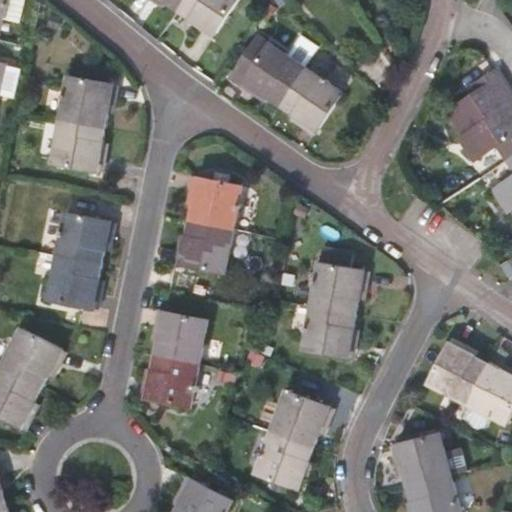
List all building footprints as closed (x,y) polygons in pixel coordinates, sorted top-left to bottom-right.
[(0,0),(0,24),(5,26),(11,0),(0,0)] [(169,4),(163,0),(152,0),(165,9),(169,5),(169,4)] [(163,0),(169,4),(169,5),(180,12),(187,0),(163,0)] [(194,19),(219,36),(241,0),(187,0),(180,12),(193,20),(194,19)] [(194,19),(193,20),(190,25),(215,42),(219,36),(194,19)] [(309,69),(317,58),(300,47),(292,58),(261,39),(242,67),(253,75),(248,83),(273,99),(272,100),(284,108),(309,69)] [(0,102),(9,65),(0,62),(0,102)] [(270,103),(272,100),(273,99),(248,83),(253,75),(242,67),(234,79),(270,103)] [(297,116),(321,132),(346,93),(309,69),(284,108),(297,116)] [(485,98),(486,99),(509,84),(501,72),(498,74),(478,87),(482,94),(485,98)] [(107,128),(109,115),(115,85),(71,77),(64,120),(88,125),(107,128)] [(511,88),(509,84),(486,99),(488,102),(494,111),(511,98),(511,88)] [(115,85),(109,115),(115,116),(120,86),(115,85)] [(501,122),(494,111),(488,102),(486,99),(485,98),(482,94),(452,114),(467,139),(465,141),(478,161),(501,146),(511,161),(511,160),(511,138),(509,134),(501,122)] [(511,98),(494,111),(501,122),(511,115),(511,98)] [(511,115),(501,122),(509,134),(511,132),(511,115)] [(319,136),(321,132),(297,116),(295,120),(319,136)] [(99,173),(104,142),(107,128),(88,125),(64,120),(56,165),(99,173)] [(104,142),(99,173),(104,174),(110,143),(104,142)] [(511,160),(511,161),(511,163),(511,183),(498,192),(511,213),(511,212),(511,160)] [(189,207),(195,208),(201,179),(195,178),(189,207)] [(201,179),(195,208),(193,221),(237,230),(245,187),(201,179)] [(106,251),(112,221),(69,213),(61,256),(103,265),(106,251)] [(112,221),(106,251),(111,252),(117,222),(112,221)] [(193,221),(190,235),(184,266),(228,274),(237,230),(193,221)] [(184,266),(190,235),(184,234),(178,265),(184,266)] [(359,315),(361,300),(366,271),(355,269),(357,253),(326,249),(325,263),(323,263),(315,308),(338,311),(359,315)] [(52,301),(95,310),(101,279),(103,265),(61,256),(52,301)] [(366,271),(361,300),(366,301),(371,271),(366,271)] [(101,279),(95,310),(100,310),(106,280),(101,279)] [(308,352),(351,359),(356,329),(359,315),(338,311),(315,308),(308,352)] [(156,341),(162,342),(167,313),(162,312),(156,341)] [(167,313),(162,342),(159,356),(190,362),(202,364),(211,322),(167,313)] [(51,376),(64,349),(25,329),(5,369),(18,375),(44,389),(51,376)] [(356,329),(351,359),(356,360),(361,330),(356,329)] [(453,345),(477,357),(481,352),(456,339),(453,345)] [(492,365),(477,357),(453,345),(432,384),(471,404),(480,387),(492,365)] [(70,352),(64,349),(51,376),(57,379),(70,352)] [(159,356),(156,371),(150,400),(193,408),(202,364),(190,362),(159,356)] [(510,425),(511,421),(511,375),(504,371),(492,365),(480,387),(471,404),(510,425)] [(0,416),(24,429),(37,402),(44,389),(18,375),(5,369),(0,377),(0,416)] [(150,400),(156,371),(150,370),(145,399),(150,400)] [(316,448),(321,436),(332,407),(290,391),(274,433),(278,434),(316,448)] [(37,402),(24,429),(30,431),(43,405),(37,402)] [(332,407),(321,436),(325,438),(337,409),(332,407)] [(259,473),(301,489),(311,463),(316,448),(278,434),(274,433),(259,473)] [(400,444),(408,473),(412,487),(454,476),(442,433),(400,444)] [(408,473),(400,444),(395,446),(403,475),(408,473)] [(0,460),(0,476),(4,490),(9,489),(1,460),(0,460)] [(311,463),(301,489),(306,491),(316,464),(311,463)] [(0,507),(9,504),(4,490),(0,476),(0,507)] [(416,503),(418,511),(463,511),(454,476),(412,487),(416,503)] [(183,507),(197,480),(192,477),(178,504),(183,507)] [(229,511),(235,500),(197,480),(183,507),(180,511),(229,511)]
